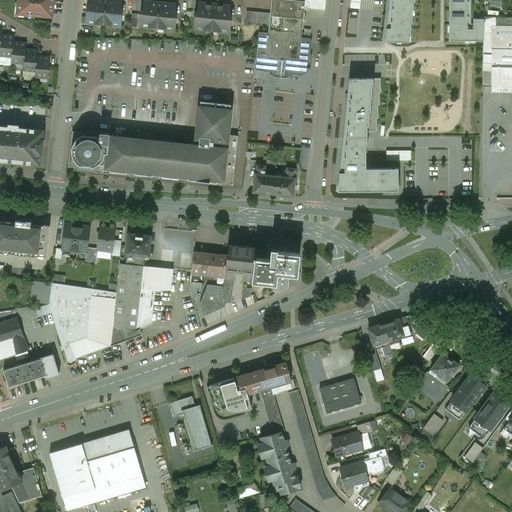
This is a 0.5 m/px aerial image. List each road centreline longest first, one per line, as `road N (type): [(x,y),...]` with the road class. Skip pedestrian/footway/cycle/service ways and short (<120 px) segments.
road 1 (secondary): [(148,370),(416,298)]
road 2 (secondary): [(53,193),(295,217)]
road 3 (residential): [(335,0),(310,216)]
road 4 (secondary): [(338,279),(148,370)]
road 5 (residential): [(75,0),(53,193)]
road 6 (secondary): [(0,422),(148,370)]
road 7 (secondary): [(436,237),(376,220),(310,216)]
road 8 (residential): [(416,298),(511,370)]
